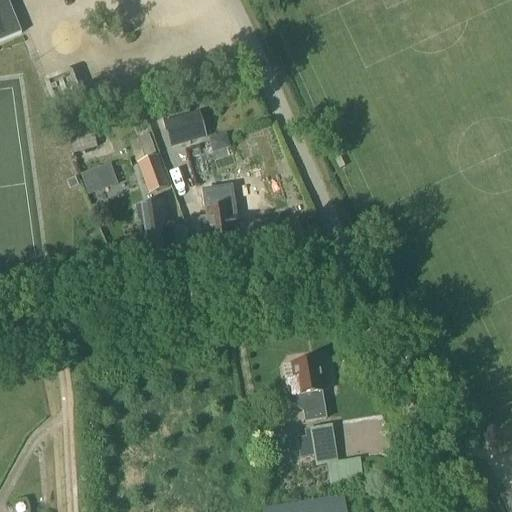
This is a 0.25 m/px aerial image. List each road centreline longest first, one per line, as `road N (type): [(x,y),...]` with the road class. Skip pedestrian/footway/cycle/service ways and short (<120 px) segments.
road 1 (unclassified): [(0,339),(337,294)]
road 2 (unclassified): [(455,511),(376,339),(337,294)]
